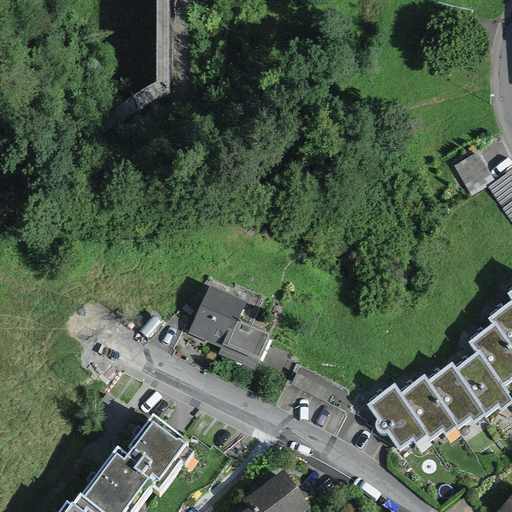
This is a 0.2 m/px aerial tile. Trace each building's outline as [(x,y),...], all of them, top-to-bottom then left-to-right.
[(458,168),(471,198),(495,187),(482,158),(458,168)] [(250,312),(216,296),(194,340),(228,357),(250,312)] [(511,317),(497,327),(502,335),(511,349),(511,317)] [(478,352),(486,364),(506,393),(511,389),(511,349),(502,335),(478,352)] [(462,380),(491,422),(503,413),(506,417),(511,412),(511,401),(506,393),(486,364),(462,380)] [(460,376),(433,394),(462,436),(476,426),(479,430),(491,422),(462,380),(460,376)] [(430,391),(408,406),(436,447),(449,438),(452,443),(462,436),(433,394),(430,391)] [(408,406),(402,398),(377,416),(405,457),(420,447),(425,454),(436,447),(408,406)] [(143,470),(109,511),(171,511),(180,501),(191,510),(227,464),(192,437),(157,481),(143,470)] [(254,511),(307,511),(288,483),(251,506),(254,511)]
